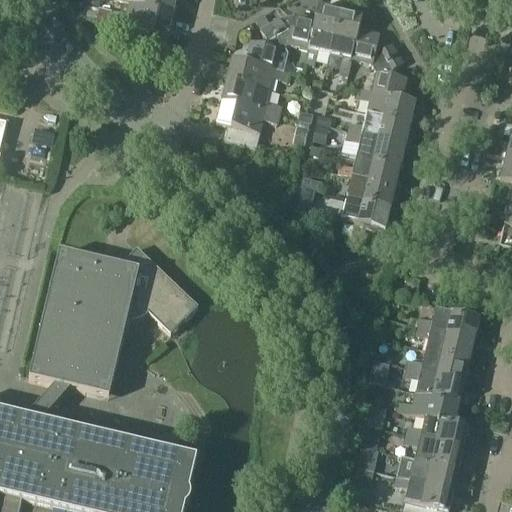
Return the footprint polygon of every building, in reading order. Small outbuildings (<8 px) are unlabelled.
[(130,0),(129,6),(172,16),(176,0),(130,0)] [(172,16),(129,6),(126,18),(113,14),(111,24),(167,38),(172,16)] [(331,58),(340,15),(318,10),(314,24),(315,24),(308,54),(305,66),(314,68),(317,55),(331,58)] [(340,15),(331,58),(343,61),(339,75),(349,77),(352,63),(351,63),(357,34),(358,34),(361,20),(340,15)] [(269,28),(284,51),(288,49),(308,54),(315,24),(314,24),(294,19),(290,34),(285,33),(279,22),(269,28)] [(284,51),(269,28),(260,33),(266,43),(265,49),(249,46),(244,67),(274,74),(275,73),(280,53),(284,51)] [(373,74),(396,59),(390,49),(380,55),(375,54),(379,39),(358,34),(357,34),(351,63),(352,63),(370,68),(373,74)] [(396,59),(373,74),(375,77),(370,96),(370,97),(401,104),(401,103),(406,82),(391,79),(393,74),(402,68),(396,59)] [(226,85),(270,95),(273,83),(286,86),(288,76),(275,73),(274,74),(244,67),(231,64),(226,85)] [(221,106),(278,120),(280,111),(267,107),(270,95),(226,85),(221,106)] [(366,118),(410,129),(415,107),(401,103),(401,104),(370,97),(370,96),(357,93),(355,102),(369,105),(366,118)] [(278,120),(221,106),(216,128),(227,131),(224,146),(255,154),(259,138),(262,125),(276,128),(278,120)] [(410,129),(366,118),(363,130),(349,127),(347,135),(405,149),(410,129)] [(405,149),(347,135),(345,145),(359,148),(356,160),(400,170),(405,149)] [(337,178),(395,191),(400,170),(356,160),(353,172),(339,169),(337,178)] [(511,164),(505,162),(499,184),(511,187),(511,164)] [(395,191),(337,178),(335,186),(349,190),(346,203),(353,205),(390,213),(395,191)] [(303,182),(301,192),(319,196),(321,187),(303,182)] [(390,213),(353,205),(346,203),(343,215),(329,211),(327,221),(384,235),(390,213)] [(295,218),(313,222),(315,211),(297,207),(295,218)] [(503,229),(511,230),(511,208),(508,208),(503,229)] [(352,231),(343,228),(341,238),(350,240),(352,231)] [(511,254),(511,230),(503,229),(497,251),(511,254)] [(118,272),(100,267),(58,258),(28,385),(56,391),(54,393),(63,400),(68,394),(108,404),(127,324),(131,324),(135,324),(140,323),(144,321),(147,318),(170,339),(184,325),(185,325),(197,312),(136,253),(118,272)] [(416,331),(474,345),(479,323),(435,313),(432,326),(418,323),(416,331)] [(474,345),(416,331),(414,340),(428,344),(425,355),(469,366),(474,345)] [(469,366),(425,355),(422,368),(408,365),(406,373),(464,387),(469,366)] [(374,384),(387,385),(388,364),(375,364),(374,384)] [(415,397),(458,408),(464,387),(406,373),(404,382),(417,385),(415,397)] [(458,408),(415,397),(412,410),(399,407),(396,417),(424,423),(424,422),(453,429),(453,428),(458,408)] [(362,445),(378,450),(390,412),(374,407),(362,445)] [(0,511),(184,511),(196,467),(9,422),(10,417),(0,414),(0,511)] [(424,422),(424,423),(421,434),(408,431),(405,440),(463,453),(468,432),(453,428),(453,429),(424,422)] [(463,453),(405,440),(403,449),(417,452),(414,464),(458,474),(463,453)] [(362,468),(377,471),(381,451),(365,448),(362,468)] [(400,462),(398,473),(395,482),(453,496),(458,474),(414,464),(414,466),(400,462)] [(448,511),(453,496),(395,482),(393,491),(407,494),(404,507),(424,511),(448,511)]
